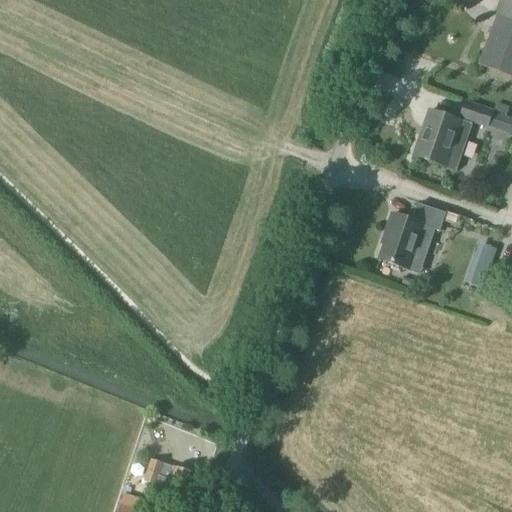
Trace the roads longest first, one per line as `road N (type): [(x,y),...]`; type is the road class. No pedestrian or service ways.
road 1 (unclassified): [(218,511),(390,0)]
road 2 (track): [(511,231),(332,169)]
